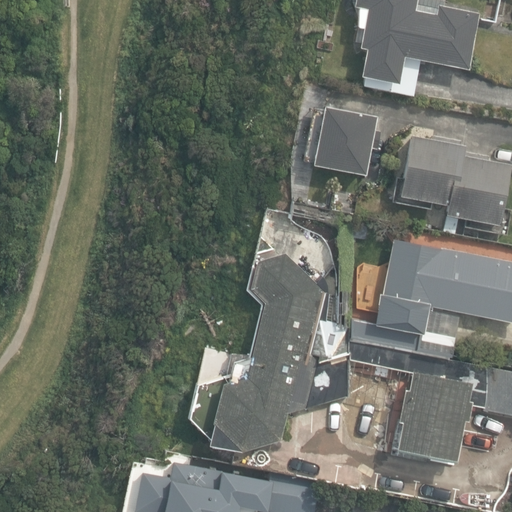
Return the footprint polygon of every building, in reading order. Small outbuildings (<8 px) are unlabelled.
[(415,0),(353,0),(352,5),(360,6),(356,28),(361,29),(358,47),(364,48),(359,77),(371,79),(369,87),(414,96),(420,61),(466,69),(477,12),(416,0),(415,0)] [(313,164),(363,173),(374,116),(323,107),(313,164)] [(500,208),(508,165),(486,161),(487,157),(458,151),(460,140),(433,135),(432,140),(409,135),(402,173),(395,171),(389,201),(429,209),(431,200),(445,203),(442,214),(465,219),(463,225),(504,234),(509,209),(500,208)] [(350,318),(355,214),(291,202),(289,215),(339,224),(335,294),(326,292),(328,286),(323,276),(314,283),(283,253),(255,260),(250,287),(264,302),(250,357),(230,362),(228,374),(194,383),(188,418),(201,431),(208,444),(239,450),(279,439),(284,412),(344,395),(346,430),(347,436),(354,442),(360,444),(452,462),(461,418),(466,419),(469,405),(482,407),(482,411),(511,416),(511,373),(444,360),(446,354),(450,355),(458,312),(511,322),(511,261),(392,238),(382,292),(379,291),(373,323),(350,318)] [(269,511),(270,510),(280,511),(313,511),(318,488),(170,457),(165,476),(140,471),(132,509),(144,511),(269,511)]
